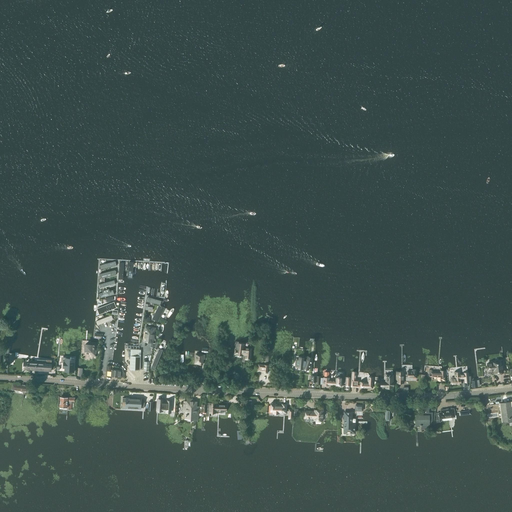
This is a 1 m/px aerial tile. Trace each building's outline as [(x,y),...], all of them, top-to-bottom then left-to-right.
[(98,273),(99,278),(116,274),(114,269),(98,273)] [(97,293),(98,297),(111,294),(114,294),(112,289),(109,290),(108,288),(102,290),(102,292),(97,293)] [(147,297),(146,302),(160,305),(161,301),(147,297)] [(96,309),(98,313),(115,306),(113,302),(96,309)] [(152,320),(158,323),(165,308),(159,306),(152,320)] [(95,320),(97,325),(113,319),(111,315),(95,320)] [(152,341),(154,328),(145,327),(144,340),(152,341)] [(246,355),(245,359),(250,360),(251,348),(250,348),(243,347),(243,345),(242,344),(239,343),(238,344),(237,349),(236,349),(235,350),(235,353),(235,354),(237,354),(242,355),(246,355)] [(86,344),(85,354),(90,354),(90,355),(96,356),(96,345),(95,345),(86,344)] [(162,349),(158,348),(151,368),(154,370),(162,349)] [(130,349),(130,369),(140,370),(140,349),(130,349)] [(205,359),(205,355),(195,354),(195,363),(199,363),(199,364),(202,364),(203,359),(205,359)] [(298,365),(298,369),(309,369),(309,368),(313,357),(308,355),(306,360),(305,360),(304,360),(304,356),(299,356),(298,360),(298,365)] [(24,369),(23,369),(51,371),(51,369),(54,369),(55,364),(51,364),(45,363),(46,359),(37,359),(37,363),(28,362),(27,368),(28,368),(28,369),(24,369)] [(74,365),(74,359),(72,359),(70,359),(66,359),(66,361),(65,363),(64,363),(63,368),(65,369),(65,373),(65,374),(70,374),(70,373),(74,373),(74,368),(74,365)] [(492,363),(487,363),(488,365),(487,365),(488,371),(489,373),(494,373),(494,374),(504,373),(502,361),(498,362),(498,360),(496,361),(496,362),(492,362),(492,363)] [(268,365),(264,365),(264,366),(258,365),(258,371),(264,372),(263,373),(267,373),(268,365)] [(404,374),(404,376),(408,376),(408,377),(413,377),(413,379),(416,379),(416,374),(416,372),(416,371),(415,370),(413,370),(412,371),(412,372),(407,372),(407,374),(408,374),(404,374)] [(440,372),(434,371),(432,371),(431,371),(431,370),(430,370),(429,370),(428,371),(428,374),(428,376),(428,377),(430,377),(433,378),(438,378),(438,381),(445,381),(446,371),(440,370),(440,372)] [(356,371),(353,371),(352,371),(351,379),(351,387),(368,387),(369,387),(369,386),(373,386),(373,381),(372,381),(372,377),(368,377),(368,378),(367,378),(367,383),(364,382),(364,381),(360,381),(360,382),(358,382),(358,380),(356,380),(356,371)] [(468,373),(468,372),(464,373),(464,375),(460,375),(459,371),(456,372),(456,377),(452,377),(452,379),(451,381),(451,382),(452,383),(457,383),(458,384),(461,384),(460,378),(465,378),(465,382),(470,381),(471,376),(469,376),(468,376),(468,373)] [(341,386),(342,372),(336,372),(335,380),(329,380),(329,378),(328,378),(328,373),(324,373),(324,378),(323,377),(323,385),(328,385),(335,385),(341,386)] [(320,376),(314,375),(311,375),(310,382),(316,382),(316,384),(320,385),(321,376),(320,376)] [(395,386),(395,382),(393,382),(393,376),(386,376),(386,379),(386,382),(381,381),(381,386),(386,386),(386,387),(393,387),(393,386),(395,386)] [(75,401),(75,397),(61,396),(60,407),(67,407),(68,407),(68,410),(71,410),(72,401),(75,401)] [(126,404),(127,404),(127,407),(130,408),(136,408),(136,407),(140,408),(141,408),(144,408),(144,399),(123,398),(122,402),(126,402),(126,404)] [(167,412),(170,412),(171,401),(168,401),(168,402),(163,401),(163,399),(158,399),(157,410),(163,411),(163,410),(167,410),(167,412)] [(196,418),(196,407),(194,407),(194,401),(184,401),(184,407),(186,407),(186,413),(186,415),(186,417),(196,418)] [(507,403),(501,403),(502,412),(503,420),(511,419),(511,414),(511,413),(511,412),(511,406),(511,401),(510,401),(511,402),(507,403)] [(210,402),(209,412),(217,412),(218,410),(223,411),(226,411),(226,408),(226,404),(216,404),(216,403),(210,402)] [(275,406),(275,403),(271,403),(270,405),(269,405),(269,409),(270,409),(270,411),(273,411),(273,413),(278,413),(278,412),(285,412),(286,404),(282,404),(282,406),(275,406)] [(429,412),(429,406),(424,406),(424,412),(424,415),(416,415),(416,425),(421,425),(429,425),(429,424),(433,423),(432,412),(429,412)] [(323,410),(314,409),(314,411),(304,410),(304,412),(304,418),(305,418),(305,421),(314,421),(314,420),(323,420),(323,412),(323,410)] [(441,412),(439,413),(439,419),(455,417),(454,412),(454,409),(448,409),(446,409),(446,410),(441,410),(441,412)] [(354,431),(355,424),(351,424),(352,412),(345,412),(344,433),(350,433),(350,431),(354,431)]
